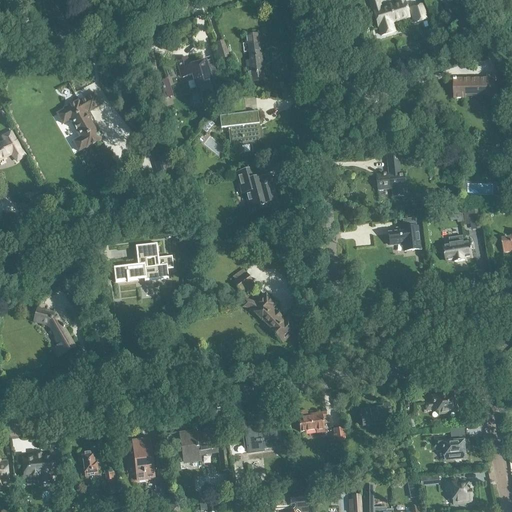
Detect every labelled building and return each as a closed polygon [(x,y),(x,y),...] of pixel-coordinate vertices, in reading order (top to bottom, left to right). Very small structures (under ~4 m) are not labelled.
[(381,9),(377,0),(375,0),(370,2),(373,12),(378,27),(379,27),(382,36),(395,32),(392,22),(409,17),(403,0),(395,0),(397,3),(381,9)] [(427,19),(422,5),(410,9),(414,23),(427,19)] [(247,68),(249,82),(263,81),(259,35),(246,37),(246,45),(249,44),(251,68),(247,68)] [(229,57),(224,40),(215,43),(220,60),(229,57)] [(511,75),(506,51),(493,54),(497,72),(503,70),(505,76),(511,75)] [(186,58),(177,61),(180,74),(182,74),(183,78),(194,75),(202,103),(216,99),(210,79),(205,62),(189,67),(186,58)] [(486,80),(454,81),(454,100),(465,100),(466,96),(495,96),(495,77),(486,77),(486,80)] [(173,96),(168,79),(155,83),(161,100),(173,96)] [(56,114),(62,125),(69,120),(79,138),(72,142),(77,152),(85,148),(85,149),(100,140),(85,112),(100,104),(94,93),(78,102),(77,101),(62,109),(63,110),(56,114)] [(236,112),(236,114),(219,116),(221,129),(228,128),(230,148),(263,144),(261,124),(259,124),(258,112),(244,114),(243,111),(246,111),(244,99),(232,100),(233,113),(236,112)] [(207,134),(211,129),(206,126),(202,130),(207,134)] [(0,160),(11,155),(16,162),(24,156),(19,149),(10,133),(2,137),(4,141),(0,143),(0,160)] [(392,188),(393,198),(404,197),(403,187),(406,187),(405,174),(400,174),(398,151),(386,153),(389,176),(376,177),(378,190),(392,188)] [(410,160),(409,151),(402,152),(403,160),(410,160)] [(152,158),(156,170),(171,166),(167,154),(152,158)] [(250,169),(236,173),(239,186),(241,195),(245,194),(249,211),(250,214),(271,208),(270,203),(278,201),(271,176),(264,178),(263,176),(257,177),(254,168),(250,169)] [(481,210),(464,212),(465,225),(471,225),(483,223),(481,210)] [(396,233),(388,234),(390,246),(402,244),(403,252),(412,251),(420,250),(418,227),(417,227),(408,228),(396,229),(396,233)] [(501,238),(503,253),(511,251),(511,235),(510,236),(510,237),(501,238)] [(470,242),(464,243),(463,236),(449,239),(450,246),(444,247),(446,262),(454,261),(455,263),(465,261),(465,259),(473,258),(470,242)] [(141,266),(114,269),(115,281),(145,278),(145,280),(168,278),(167,269),(173,269),(172,257),(158,259),(156,244),(136,247),(138,261),(140,260),(141,266)] [(61,287),(63,292),(72,290),(68,275),(63,276),(60,269),(51,272),(57,290),(61,287)] [(253,283),(243,269),(232,277),(235,281),(233,282),(240,293),(253,283)] [(249,309),(252,310),(263,321),(265,319),(272,327),(269,330),(281,342),(296,328),(287,318),(283,322),(271,309),(274,305),(263,294),(254,303),(247,301),(246,302),(243,301),(242,307),(245,308),(249,309)] [(37,309),(33,322),(48,326),(54,337),(53,340),(57,346),(52,350),(57,359),(63,356),(75,349),(74,347),(54,314),(37,309)] [(424,404),(425,410),(437,409),(438,414),(447,413),(447,411),(456,410),(454,399),(453,399),(452,394),(429,397),(430,403),(424,404)] [(385,424),(384,412),(389,411),(388,404),(382,404),(382,407),(359,410),(362,427),(385,424)] [(307,411),(297,412),(300,433),(316,430),(316,434),(324,432),(322,419),(327,418),(326,412),(307,415),(307,411)] [(412,415),(405,417),(408,430),(415,428),(412,415)] [(397,429),(403,427),(402,417),(395,419),(397,429)] [(227,447),(228,457),(238,456),(238,453),(247,451),(248,455),(263,452),(262,449),(277,447),(276,434),(257,437),(255,423),(243,425),(245,437),(246,444),(243,444),(227,447)] [(344,428),(333,429),(334,435),(330,436),(331,444),(335,444),(335,446),(346,444),(344,428)] [(180,453),(182,453),(184,463),(201,461),(201,456),(217,453),(214,434),(198,436),(197,432),(180,435),(181,445),(179,445),(178,447),(179,452),(180,453)] [(442,448),(443,460),(463,458),(462,442),(445,443),(444,437),(432,438),(433,449),(442,448)] [(137,480),(154,478),(150,438),(132,441),(133,452),(128,452),(129,461),(134,461),(137,480)] [(230,471),(228,457),(227,447),(227,445),(218,447),(220,472),(230,471)] [(80,453),(84,477),(99,475),(97,464),(95,464),(95,460),(93,461),(92,452),(80,453)] [(32,458),(23,459),(25,479),(26,479),(27,487),(42,485),(41,483),(54,482),(54,476),(52,456),(44,457),(43,454),(32,455),(32,458)] [(0,490),(1,489),(1,487),(4,486),(3,483),(9,483),(7,463),(1,464),(1,461),(0,460),(0,490)] [(118,494),(116,472),(105,473),(107,481),(108,481),(110,495),(118,494)] [(156,492),(152,492),(154,507),(160,506),(167,505),(168,505),(172,504),(171,492),(166,493),(165,479),(155,480),(156,492)] [(457,486),(456,480),(444,481),(445,491),(451,491),(452,505),(461,504),(461,502),(471,501),(470,489),(467,489),(467,485),(457,486)] [(232,493),(230,481),(220,483),(222,495),(232,493)] [(63,483),(55,483),(57,504),(65,503),(63,483)] [(364,511),(392,511),(386,511),(386,509),(373,509),(373,485),(364,485),(364,511)] [(290,511),(309,511),(307,491),(290,493),(290,505),(295,504),(295,507),(292,510),(290,511)] [(361,511),(361,495),(351,496),(351,500),(349,500),(349,511),(361,511)]
